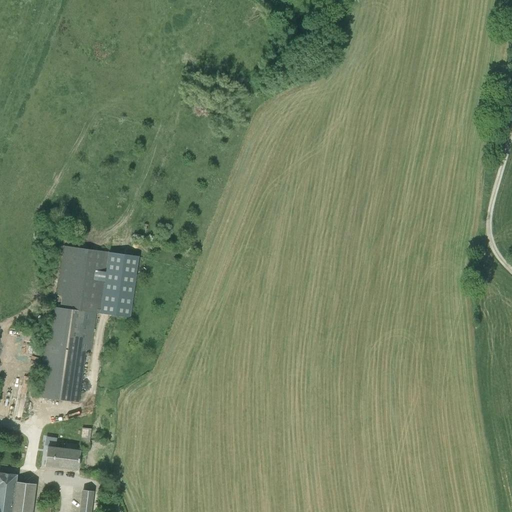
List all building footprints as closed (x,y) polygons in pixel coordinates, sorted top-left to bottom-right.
[(50,308),(38,398),(81,405),(87,352),(92,352),(98,315),(101,316),(111,252),(62,247),(56,308),(50,308)] [(84,430),(81,450),(90,452),(93,431),(84,430)] [(49,448),(46,468),(80,473),(82,452),(49,448)] [(19,477),(0,475),(0,511),(33,511),(36,486),(17,483),(19,477)] [(93,511),(96,494),(84,492),(81,511),(93,511)]
